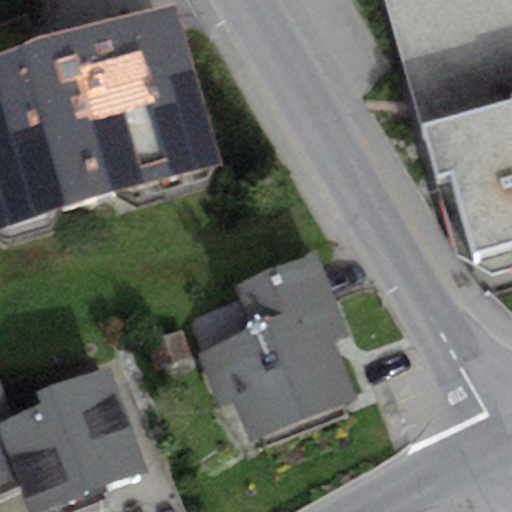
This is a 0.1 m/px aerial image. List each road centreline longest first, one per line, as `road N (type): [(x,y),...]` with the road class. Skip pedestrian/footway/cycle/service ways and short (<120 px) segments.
road 1 (tertiary): [(242,0),(485,417),(511,436)]
road 2 (tertiary): [(374,511),(511,436)]
